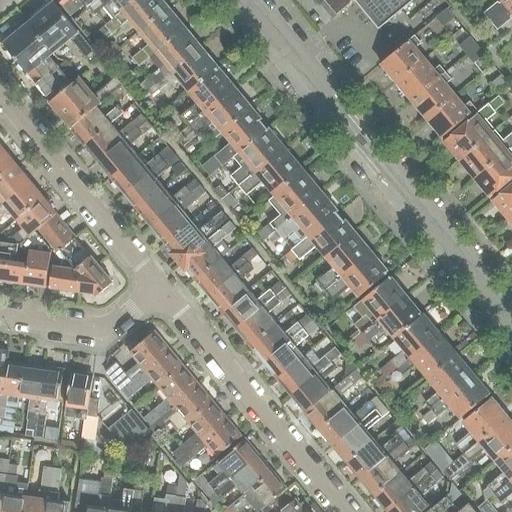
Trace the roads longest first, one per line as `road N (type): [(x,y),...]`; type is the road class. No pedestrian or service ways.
road 1 (tertiary): [(511,322),(244,0)]
road 2 (residential): [(346,511),(158,287)]
road 3 (residential): [(158,287),(0,93)]
road 4 (unclassified): [(0,314),(107,329),(158,287)]
